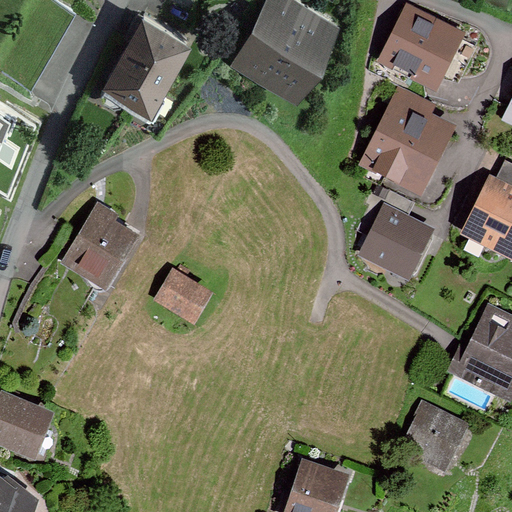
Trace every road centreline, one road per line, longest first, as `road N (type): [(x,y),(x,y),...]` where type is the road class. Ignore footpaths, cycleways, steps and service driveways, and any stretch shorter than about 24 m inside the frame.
road 1 (residential): [(442,335),(332,272),(334,225),(321,200),(272,139),(237,123),(191,127),(87,178),(9,247)]
road 2 (residential): [(9,247),(36,168),(115,0)]
road 3 (residential): [(511,32),(435,202)]
